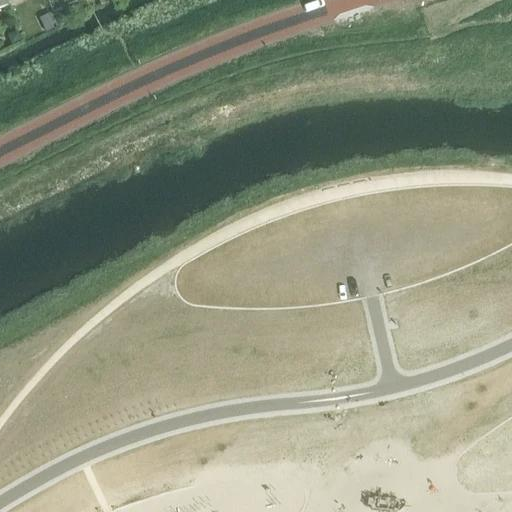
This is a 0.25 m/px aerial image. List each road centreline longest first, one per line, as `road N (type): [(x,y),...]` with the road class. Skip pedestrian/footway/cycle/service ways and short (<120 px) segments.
road 1 (unclassified): [(511,345),(432,377),(196,416),(140,433),(0,502)]
road 2 (tertiary): [(0,155),(144,82),(358,0)]
